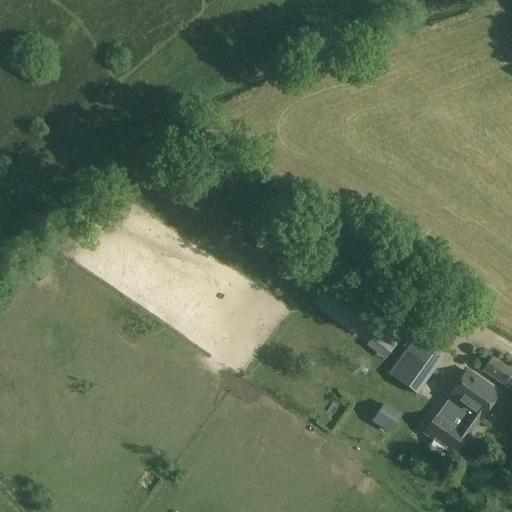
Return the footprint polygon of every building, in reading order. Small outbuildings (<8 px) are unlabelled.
[(315,297),(362,333),(376,316),(329,279),(315,297)] [(393,315),(374,341),(390,353),(409,327),(393,315)] [(417,396),(446,356),(416,334),(387,375),(417,396)] [(511,372),(492,358),(482,372),(511,393),(511,372)] [(480,421),(498,395),(468,372),(448,399),(471,416),(459,432),(438,416),(425,434),(454,456),(473,429),(480,433),(486,425),(480,421)] [(388,432),(400,416),(384,405),(372,421),(388,432)]
